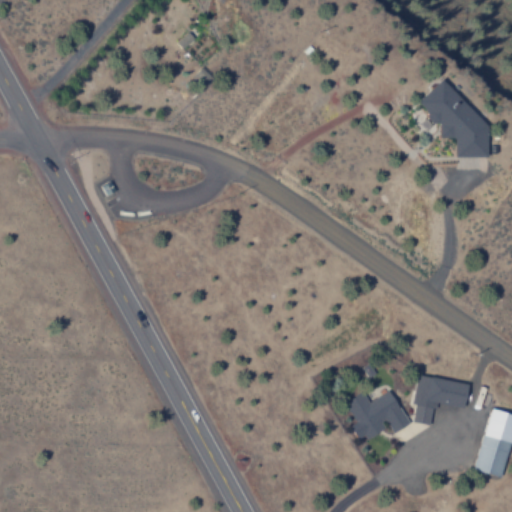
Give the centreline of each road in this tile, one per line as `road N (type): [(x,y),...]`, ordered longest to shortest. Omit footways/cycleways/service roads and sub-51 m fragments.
road 1 (residential): [(511,362),(250,180),(156,145),(31,141)]
road 2 (tertiary): [(0,83),(232,511)]
